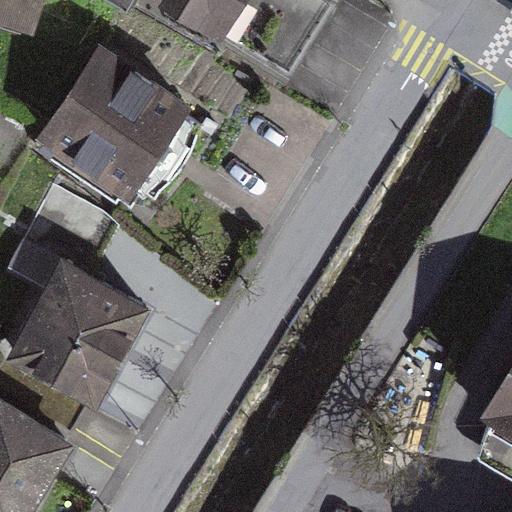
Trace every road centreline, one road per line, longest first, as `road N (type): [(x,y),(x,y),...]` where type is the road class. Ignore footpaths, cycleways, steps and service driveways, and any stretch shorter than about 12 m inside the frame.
road 1 (residential): [(128,511),(445,3)]
road 2 (residential): [(321,453),(511,158)]
road 3 (residential): [(511,323),(464,417),(457,510)]
road 4 (residential): [(321,453),(457,510)]
